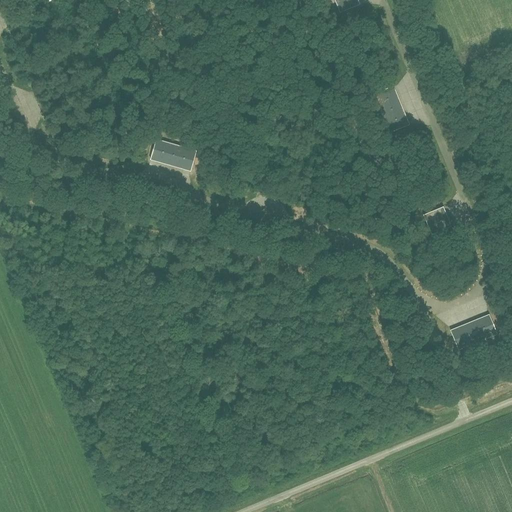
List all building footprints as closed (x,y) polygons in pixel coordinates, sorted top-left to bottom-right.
[(0,0),(0,13),(17,53),(64,32),(72,28),(77,21),(81,15),(83,6),(82,0),(0,0)] [(333,0),(339,13),(359,4),(357,0),(333,0)] [(72,60),(26,78),(53,141),(100,120),(107,116),(113,110),(117,103),(119,94),(118,87),(116,79),(112,73),(107,67),(101,62),(92,59),(82,58),(72,60)] [(389,133),(409,124),(393,86),(373,94),(389,133)] [(257,141),(241,188),(307,208),(321,158),(322,150),(321,142),(319,134),(313,127),(307,123),(300,120),(293,119),(285,118),(277,120),(269,125),(262,132),(257,141)] [(190,171),(196,150),(156,139),(150,160),(190,171)] [(425,211),(443,206),(441,198),(423,203),(425,211)] [(431,236),(451,227),(443,207),(423,215),(431,236)] [(458,351),(497,335),(489,315),(449,331),(458,351)]
